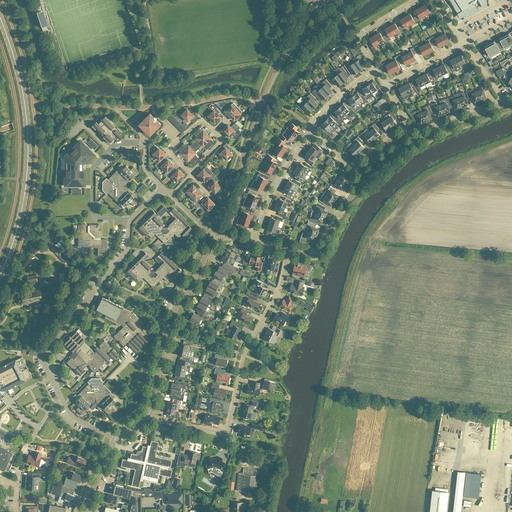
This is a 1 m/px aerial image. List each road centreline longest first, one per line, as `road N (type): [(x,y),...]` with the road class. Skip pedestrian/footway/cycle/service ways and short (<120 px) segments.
road 1 (residential): [(147,415),(226,434),(243,356),(277,292),(287,251)]
road 2 (secondary): [(0,275),(28,156),(0,20)]
road 3 (residential): [(164,187),(146,168),(144,144),(118,142),(92,168),(92,214),(131,219)]
road 4 (residential): [(253,243),(287,166),(313,132)]
road 5 (tertiary): [(358,170),(361,184),(320,250),(287,251)]
